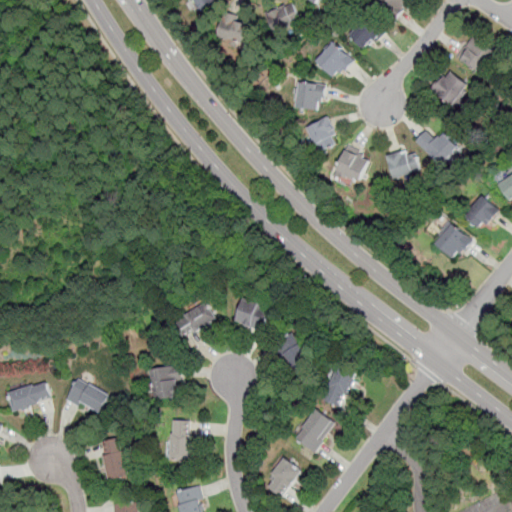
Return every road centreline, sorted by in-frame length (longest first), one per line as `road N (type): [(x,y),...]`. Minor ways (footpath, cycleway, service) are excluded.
road 1 (primary): [(94,0),(185,128),(263,215),(383,321),(511,418)]
road 2 (primary): [(511,374),(293,196),(139,0)]
road 3 (residential): [(447,345),(322,511)]
road 4 (residential): [(234,373),(235,471),(246,511)]
road 5 (residential): [(454,0),(391,80),(381,111)]
